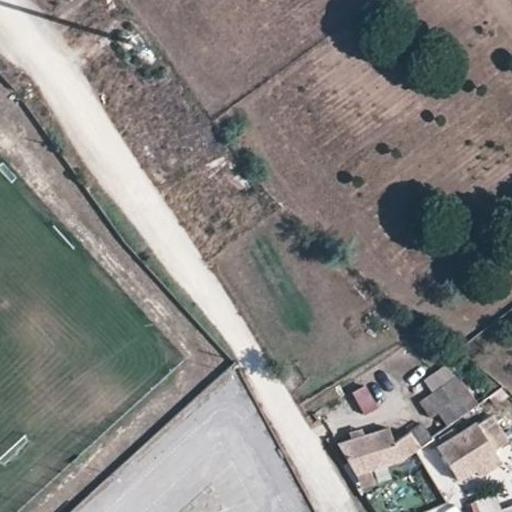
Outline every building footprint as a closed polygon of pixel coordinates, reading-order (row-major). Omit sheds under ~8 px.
[(434,394),(457,378),(449,366),(426,382),(434,394)] [(421,403),(432,419),(438,415),(446,426),(477,404),(457,378),(434,394),(421,403)] [(366,386),(353,393),(366,415),(378,408),(366,386)] [(494,418),(478,428),(494,453),(510,443),(494,418)] [(421,424),(394,446),(389,429),(338,446),(356,477),(403,463),(432,440),(421,424)] [(476,425),(438,449),(462,488),(501,464),(494,453),(478,428),(476,425)]
